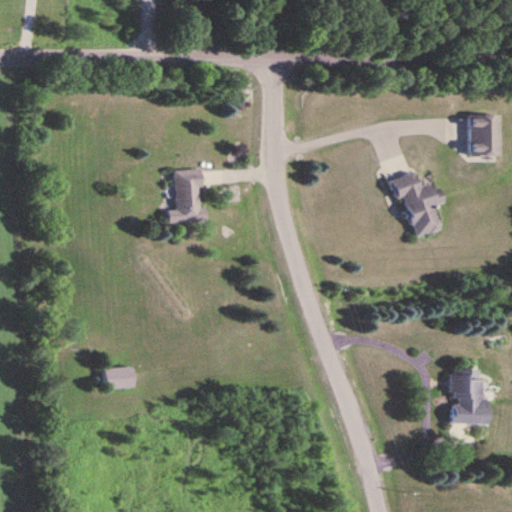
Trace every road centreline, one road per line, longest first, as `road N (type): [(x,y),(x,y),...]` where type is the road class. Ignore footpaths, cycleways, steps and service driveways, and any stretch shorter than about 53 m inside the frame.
road 1 (residential): [(0,56),(511,62)]
road 2 (residential): [(270,61),(270,129),(284,212),(354,417),(377,511)]
